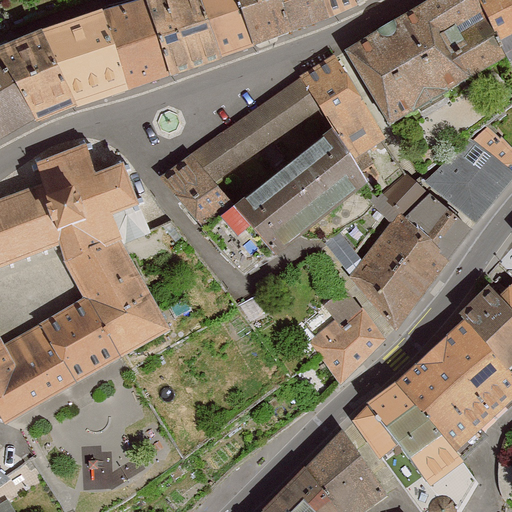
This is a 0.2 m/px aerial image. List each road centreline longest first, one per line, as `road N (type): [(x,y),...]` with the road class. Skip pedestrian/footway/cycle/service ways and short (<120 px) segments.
road 1 (tertiary): [(0,165),(80,126),(243,77),(404,0)]
road 2 (primary): [(511,220),(396,356),(232,511)]
